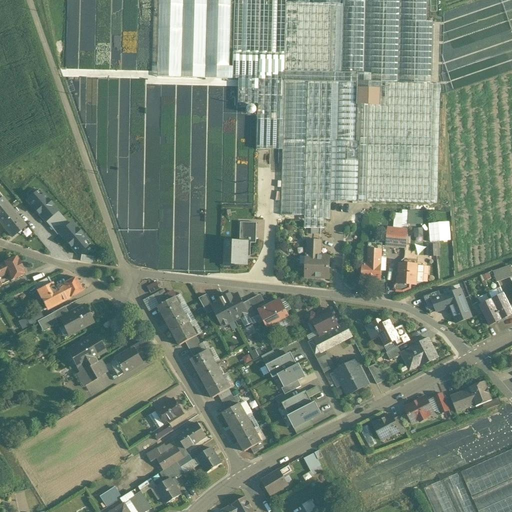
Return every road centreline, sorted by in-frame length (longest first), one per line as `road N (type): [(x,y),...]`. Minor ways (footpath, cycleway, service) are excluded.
road 1 (residential): [(124,271),(402,306),(473,357)]
road 2 (unclassified): [(124,271),(29,0)]
road 3 (secondary): [(473,357),(244,476)]
road 4 (unclassified): [(244,476),(131,295)]
road 5 (track): [(402,306),(511,260)]
